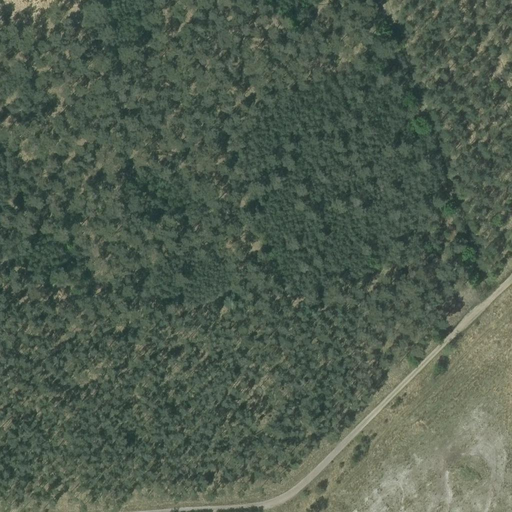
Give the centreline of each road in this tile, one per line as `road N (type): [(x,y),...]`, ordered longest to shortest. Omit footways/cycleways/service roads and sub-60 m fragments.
road 1 (track): [(243,511),(286,502),(493,297)]
road 2 (track): [(493,297),(387,0)]
road 3 (track): [(269,109),(0,233)]
